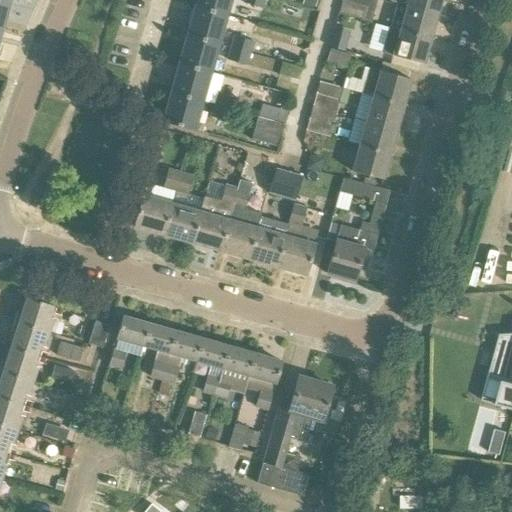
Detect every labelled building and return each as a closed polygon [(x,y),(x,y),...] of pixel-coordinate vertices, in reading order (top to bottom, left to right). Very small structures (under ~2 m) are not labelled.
[(227,16),(231,0),(198,0),(196,8),(227,16)] [(264,0),(243,0),(243,3),(262,8),(264,0)] [(304,0),(303,5),(315,9),(317,0),(304,0)] [(342,0),(342,2),(366,9),(368,0),(342,0)] [(391,0),(391,1),(397,3),(439,15),(443,0),(391,0)] [(9,5),(0,2),(0,31),(1,32),(9,5)] [(339,15),(363,22),(366,9),(342,2),(339,15)] [(432,39),(439,15),(397,3),(390,28),(430,39),(433,40),(433,39),(432,39)] [(188,36),(219,45),(227,16),(196,8),(188,36)] [(433,40),(430,39),(390,28),(389,28),(382,53),(425,65),(432,40),(433,41),(433,40)] [(180,65),(211,73),(219,45),(188,36),(180,65)] [(230,48),(249,53),(253,41),(234,36),(230,48)] [(249,53),(230,48),(227,60),(248,66),(251,54),(249,53)] [(373,96),(405,106),(412,81),(408,79),(410,70),(382,62),(379,71),(368,68),(361,93),(373,96)] [(211,73),(180,65),(172,94),(203,102),(211,73)] [(316,95),(338,101),(342,90),(319,84),(316,95)] [(217,92),(214,105),(234,111),(238,98),(217,92)] [(203,102),(172,94),(164,122),(194,131),(203,102)] [(338,101),(316,95),(313,107),(335,113),(338,101)] [(405,106),(373,96),(366,121),(398,131),(405,106)] [(231,123),(234,111),(214,105),(210,117),(231,123)] [(335,113),(313,107),(309,119),(332,125),(335,113)] [(251,140),(277,147),(284,124),(257,117),(251,140)] [(328,138),(332,125),(309,119),(306,132),(328,138)] [(391,154),(398,131),(366,121),(359,146),(392,156),(393,155),(391,154)] [(392,156),(359,146),(352,171),(384,180),(391,156),(392,156)] [(175,193),(181,173),(168,169),(162,189),(175,193)] [(293,174),(276,169),(268,194),(295,202),(297,196),(302,176),(293,174)] [(187,196),(187,194),(192,176),(181,173),(175,193),(187,196)] [(341,226),(336,244),(327,274),(355,282),(364,249),(373,252),(390,191),(344,178),(340,192),(376,202),(370,224),(363,222),(360,231),(341,226)] [(220,251),(249,260),(261,217),(262,215),(243,210),(251,184),(240,181),(238,189),(220,251)] [(200,213),(192,243),(220,251),(233,207),(238,189),(226,186),(221,203),(204,198),(200,213)] [(163,235),(172,205),(143,197),(134,227),(163,235)] [(306,208),(294,204),(289,224),(301,227),(306,208)] [(192,243),(200,213),(172,205),(163,235),(192,243)] [(261,217),(249,260),(278,268),(286,236),(289,225),(261,217)] [(306,276),(315,244),(286,236),(278,268),(306,276)] [(57,308),(27,299),(19,323),(49,333),(57,308)] [(147,333),(149,325),(123,318),(117,339),(143,346),(147,333)] [(89,344),(103,349),(110,326),(96,322),(89,344)] [(49,333),(19,323),(11,348),(37,356),(40,345),(45,347),(49,333)] [(147,333),(143,346),(158,350),(150,377),(162,381),(170,354),(172,346),(176,333),(149,325),(147,333)] [(170,354),(162,381),(163,381),(173,384),(174,384),(182,357),(196,361),(199,354),(200,348),(202,340),(176,333),(172,346),(170,354)] [(511,338),(500,335),(488,379),(503,383),(496,405),(511,409),(511,338)] [(199,354),(196,361),(212,365),(208,377),(203,392),(215,396),(223,369),(225,361),(229,347),(202,340),(200,348),(199,354)] [(78,362),(82,349),(59,342),(55,355),(78,362)] [(245,391),(246,388),(249,376),(255,355),(229,347),(225,361),(223,369),(215,396),(227,399),(229,393),(243,397),(245,391)] [(37,356),(11,348),(3,372),(33,382),(37,369),(33,368),(37,356)] [(114,350),(109,366),(122,369),(127,354),(114,350)] [(260,392),(273,395),(282,362),(255,355),(249,376),(246,388),(245,391),(259,395),(260,392)] [(71,385),(75,371),(54,366),(50,379),(71,385)] [(33,382),(3,372),(0,382),(0,398),(21,405),(24,394),(29,395),(33,382)] [(258,484),(304,497),(310,476),(281,467),(289,436),(300,439),(303,430),(323,436),(323,434),(327,422),(322,421),(332,387),(299,378),(291,406),(281,403),(258,484)] [(169,397),(173,384),(171,383),(163,381),(159,394),(169,397)] [(268,410),(273,395),(260,392),(259,395),(256,407),(268,411),(268,410)] [(21,405),(0,398),(0,425),(17,431),(22,418),(17,416),(21,405)] [(87,402),(76,399),(72,411),(83,414),(87,402)] [(195,412),(188,434),(199,437),(205,416),(195,412)] [(336,437),(341,419),(329,415),(327,422),(323,434),(336,437)] [(17,431),(0,425),(0,452),(5,454),(9,442),(13,444),(17,431)] [(500,455),(506,431),(495,428),(488,452),(500,455)] [(218,432),(208,429),(205,440),(215,443),(218,432)] [(260,434),(248,430),(244,445),(256,449),(260,434)]
